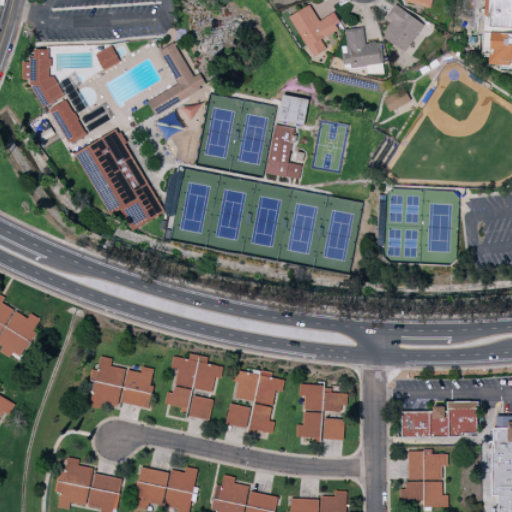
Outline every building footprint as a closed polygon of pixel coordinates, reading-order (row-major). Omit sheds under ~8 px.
[(430,8),(431,0),(403,0),(403,2),(430,8)] [(511,0),(486,0),(486,38),(489,38),(489,63),(511,62),(511,0)] [(288,17),(312,57),(326,48),(320,38),(341,26),(333,12),(318,21),(309,5),(288,17)] [(381,36),(403,52),(423,26),(397,5),(386,18),(391,22),(381,36)] [(344,30),(346,46),(341,46),(343,68),(381,63),(379,42),(364,44),(362,28),(344,30)] [(177,85),(146,101),(153,115),(207,87),(199,73),(193,77),(185,62),(189,61),(179,41),(159,51),(177,85)] [(119,62),(111,46),(95,54),(103,70),(119,62)] [(86,135),(65,100),(50,108),(50,104),(59,99),(62,99),(62,93),(52,77),(49,77),(49,50),(34,49),(34,56),(22,63),(22,79),(29,79),(29,85),(42,107),(47,107),(47,110),(67,143),(72,143),(86,135)] [(383,98),(388,111),(409,102),(404,90),(383,98)] [(307,98),(280,96),(278,122),(304,125),(307,98)] [(265,174),(300,179),(302,165),(289,163),(294,128),(273,125),(265,174)] [(131,230),(162,213),(117,129),(75,152),(109,216),(120,210),(131,230)] [(0,340),(3,343),(0,349),(0,351),(19,361),(40,319),(29,314),(27,317),(1,304),(4,298),(0,295),(0,340)] [(211,392),(214,378),(220,379),(222,367),(206,364),(207,357),(189,354),(188,359),(172,357),(170,368),(177,369),(173,393),(166,392),(164,405),(187,409),(190,389),(211,392)] [(148,408),(154,369),(141,367),(140,372),(110,367),(112,359),(100,357),(97,370),(91,369),(89,380),(94,381),(90,406),(101,408),(102,404),(118,406),(118,402),(148,408)] [(248,429),(271,433),(273,422),(268,421),(271,406),(272,406),(274,391),(281,392),(284,380),(271,378),(272,373),(260,371),(259,375),(234,370),(232,382),(237,383),(235,398),(253,402),(248,429)] [(322,385),(299,384),(299,396),(304,396),(304,410),(321,411),(322,385)] [(346,393),(323,393),(322,412),(345,412),(346,393)] [(0,415),(2,412),(8,415),(14,403),(0,395),(0,415)] [(213,400),(192,396),(188,416),(209,420),(213,400)] [(478,402),(478,437),(425,438),(401,439),(401,413),(424,413),(432,413),(432,403),(478,402)] [(225,424),(245,428),(249,408),(230,404),(225,424)] [(296,425),(296,437),(320,438),(321,412),(303,411),(302,425),(296,425)] [(343,440),(343,419),(323,418),(322,439),(343,440)] [(511,423),(511,511),(499,511),(499,497),(491,497),(489,451),(489,446),(493,446),(493,429),(506,429),(506,423),(511,423)] [(406,451),(407,489),(399,489),(399,502),(423,501),(423,507),(447,507),(447,495),(441,496),(441,466),(447,466),(447,454),(431,455),(431,451),(406,451)] [(57,508),(68,509),(69,503),(86,506),(92,468),(78,466),(79,459),(66,458),(63,482),(56,481),(54,492),(60,492),(57,508)] [(196,469),(185,467),(184,474),(140,466),(136,489),(139,489),(136,506),(147,508),(148,503),(163,506),(189,511),(196,469)] [(87,506),(100,508),(99,511),(114,511),(120,479),(93,474),(87,506)] [(271,511),(275,496),(247,491),(248,486),(233,484),(234,477),(223,475),(221,486),(215,485),(211,508),(216,508),(214,511),(271,511)] [(320,496),(319,511),(345,511),(346,491),(334,491),(334,497),(320,496)] [(318,511),(318,499),(290,498),(289,511),(318,511)]
